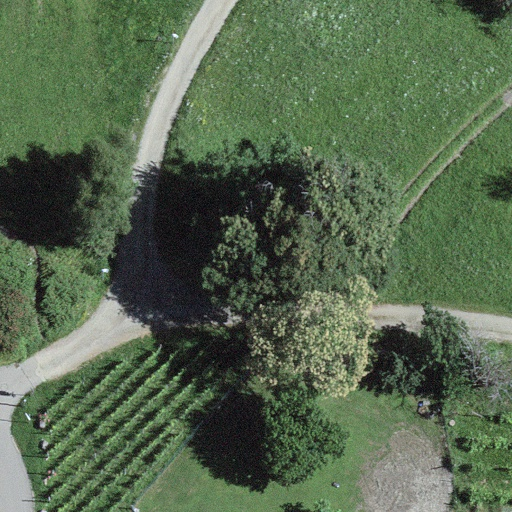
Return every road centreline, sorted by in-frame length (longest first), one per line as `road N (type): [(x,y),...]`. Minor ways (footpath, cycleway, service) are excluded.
road 1 (track): [(511,330),(436,295),(145,316)]
road 2 (track): [(145,316),(139,186),(182,60),(226,0)]
road 3 (track): [(334,302),(408,180),(511,93)]
road 4 (track): [(0,401),(145,316)]
